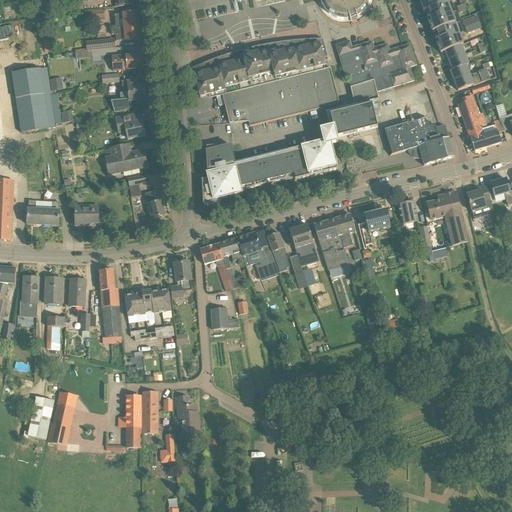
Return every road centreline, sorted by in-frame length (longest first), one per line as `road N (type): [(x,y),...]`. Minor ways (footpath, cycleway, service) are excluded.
road 1 (tertiary): [(192,235),(467,165)]
road 2 (residential): [(192,235),(167,0)]
road 3 (unclassified): [(143,0),(175,220)]
road 4 (tertiary): [(0,253),(91,256),(192,235)]
road 5 (residential): [(402,0),(467,165)]
road 6 (unclassified): [(272,506),(270,431),(208,384)]
road 7 (unclassified): [(208,384),(192,235)]
